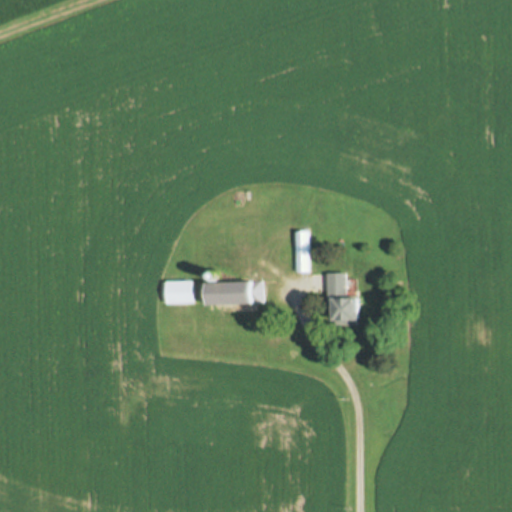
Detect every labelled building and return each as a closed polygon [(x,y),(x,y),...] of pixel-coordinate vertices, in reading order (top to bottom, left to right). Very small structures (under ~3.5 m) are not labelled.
[(266,194),(266,215),(294,215),(294,194),(266,194)] [(296,229),(298,273),(313,273),(312,230),(296,229)] [(330,273),(330,300),(336,300),(336,320),(338,320),(338,324),(356,324),(356,319),(365,319),(365,298),(349,298),(349,273),(330,273)] [(168,280),(169,304),(197,305),(197,280),(168,280)] [(209,282),(209,308),(266,307),(266,281),(209,282)]
